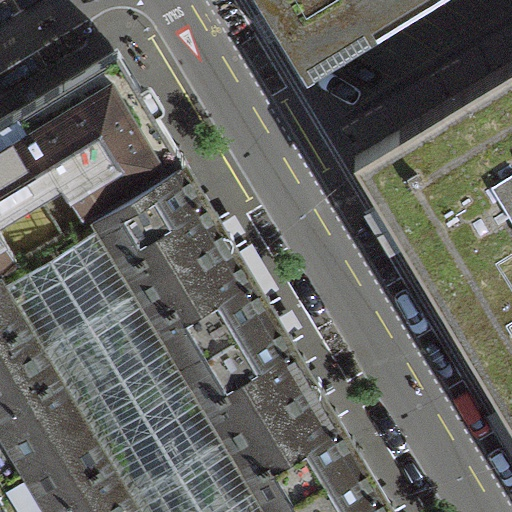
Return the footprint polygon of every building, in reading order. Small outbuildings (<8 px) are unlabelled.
[(250,0),(300,80),(429,0),(250,0)] [(0,120),(0,255),(30,236),(4,193),(72,152),(98,195),(185,143),(124,43),(0,120)] [(451,291),(511,254),(511,60),(365,149),(451,291)] [(63,217),(242,511),(409,511),(200,169),(185,143),(98,195),(63,217)] [(0,255),(0,478),(20,511),(242,511),(63,217),(30,236),(0,255)] [(511,254),(451,291),(511,391),(511,254)]
